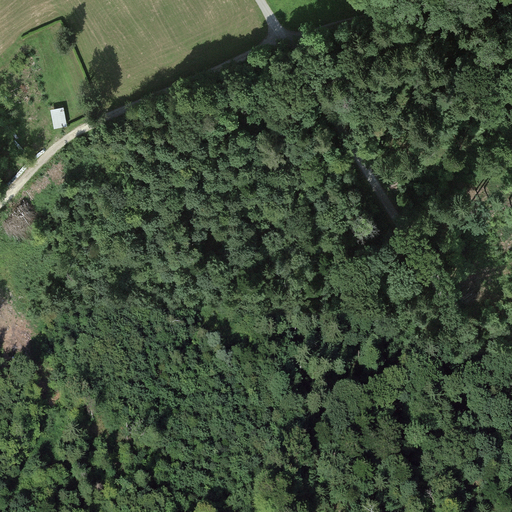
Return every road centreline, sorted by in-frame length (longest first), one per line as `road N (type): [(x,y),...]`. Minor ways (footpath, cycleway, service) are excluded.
road 1 (track): [(511,423),(285,38)]
road 2 (track): [(285,38),(93,125),(0,178)]
road 3 (track): [(285,38),(419,0)]
